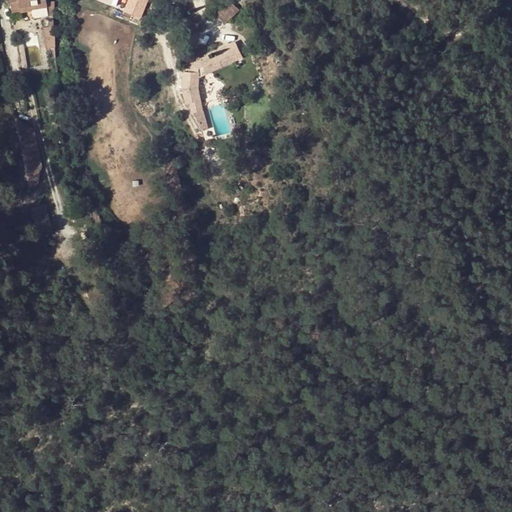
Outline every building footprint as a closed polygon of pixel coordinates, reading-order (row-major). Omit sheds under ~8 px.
[(10,0),(12,9),(31,5),(32,11),(47,8),(48,16),(53,15),(53,7),(53,0),(46,1),(46,0),(10,0)] [(129,0),(125,11),(143,18),(150,0),(129,0)] [(231,0),(230,0),(216,15),(226,24),(240,9),(231,0)] [(31,5),(12,9),(13,12),(20,11),(21,13),(32,11),(31,5)] [(53,27),(48,28),(43,29),(44,50),(48,50),(51,59),(54,59),(54,56),(53,38),(53,27)] [(217,58),(223,69),(243,58),(235,42),(215,53),(217,58)] [(179,98),(182,103),(191,99),(197,111),(201,110),(197,100),(200,81),(223,69),(217,58),(211,61),(208,56),(189,64),(192,73),(185,76),(179,98)] [(191,99),(182,103),(188,115),(191,114),(197,111),(191,99)] [(197,111),(191,114),(196,126),(206,122),(201,110),(197,111)] [(33,133),(21,136),(23,149),(32,148),(35,163),(39,162),(33,133)] [(36,168),(35,163),(32,148),(23,149),(28,170),(36,168)]
